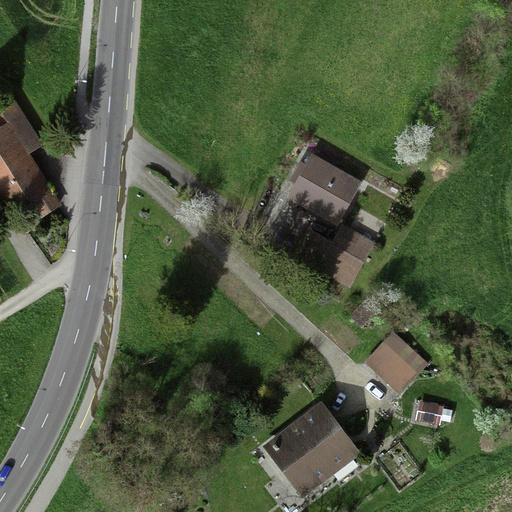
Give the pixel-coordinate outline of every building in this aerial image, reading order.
[(14,102),(0,111),(0,187),(14,209),(28,200),(34,202),(41,214),(58,204),(36,168),(30,172),(20,157),(40,145),(14,102)] [(311,158),(290,195),(337,222),(358,185),(311,158)] [(312,238),(302,256),(341,278),(351,261),(312,238)] [(368,360),(401,390),(414,375),(381,345),(368,360)] [(310,485),(352,453),(319,409),(271,447),(288,469),(294,464),(310,485)]
